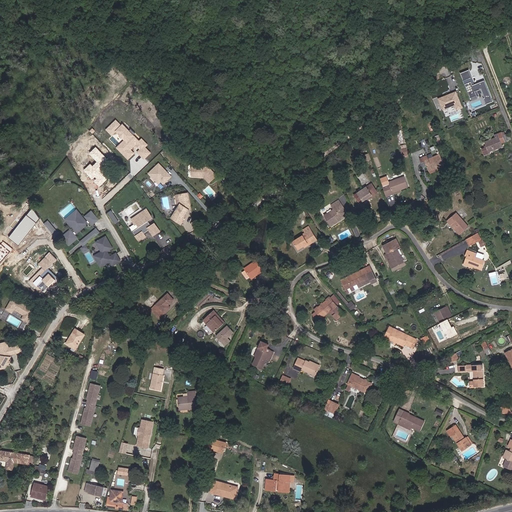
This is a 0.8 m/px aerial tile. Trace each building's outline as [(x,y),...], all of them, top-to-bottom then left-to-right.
[(469,70),(460,73),(470,98),(471,97),(472,100),(477,99),(475,96),(476,95),(475,91),(481,89),(484,98),(483,99),(485,104),(492,101),(484,80),(474,84),(469,70)] [(443,97),(438,99),(443,110),(455,105),(457,110),(462,108),(456,92),(446,96),(445,97),(444,98),(443,97)] [(139,142),(132,135),(135,133),(131,128),(128,131),(122,125),(121,126),(115,121),(108,127),(113,132),(115,130),(126,141),(118,148),(127,158),(133,153),(129,149),(136,142),(138,144),(137,145),(139,148),(140,147),(142,148),(138,152),(144,158),(149,153),(144,147),(146,144),(141,139),(139,142)] [(506,142),(504,136),(499,138),(494,139),(485,143),(487,149),(482,151),(484,156),(490,154),(489,152),(502,147),(501,144),(506,142)] [(110,163),(95,147),(88,154),(96,162),(92,166),(90,163),(83,170),(99,187),(109,177),(103,170),(110,163)] [(423,160),(427,168),(436,165),(443,162),(439,153),(428,157),(426,154),(418,157),(420,161),(423,160)] [(171,176),(158,163),(148,173),(158,184),(161,181),(163,183),(171,176)] [(206,166),(190,165),(190,175),(202,176),(207,182),(214,175),(206,166)] [(385,195),(392,193),(391,191),(401,187),(407,185),(404,175),(388,180),(389,183),(382,185),(385,195)] [(367,197),(376,190),(371,182),(354,193),(358,201),(362,198),(363,199),(367,197)] [(378,192),(376,190),(367,197),(368,198),(378,192)] [(186,191),(177,193),(179,202),(177,206),(171,217),(181,222),(185,217),(183,216),(188,207),(187,207),(189,203),(186,191)] [(333,209),(323,215),(330,225),(338,220),(337,219),(342,216),(343,210),(339,205),(340,204),(338,199),(330,204),(333,209)] [(347,214),(340,204),(339,205),(343,210),(342,216),(337,219),(338,220),(347,214)] [(36,215),(32,209),(27,214),(33,219),(36,215)] [(146,210),(131,221),(136,227),(137,225),(139,228),(133,233),(140,242),(143,239),(144,240),(147,237),(145,235),(150,231),(154,236),(160,231),(154,223),(151,226),(148,222),(152,219),(146,210)] [(85,224),(76,212),(64,222),(73,233),(71,235),(69,231),(60,238),(66,246),(75,239),(72,236),(76,233),(75,232),(83,225),(85,227),(88,224),(90,226),(96,221),(91,215),(85,220),(87,222),(85,224)] [(446,219),(449,224),(451,222),(460,232),(467,226),(455,212),(446,219)] [(39,220),(36,215),(33,219),(27,214),(26,215),(36,223),(39,220)] [(118,222),(114,214),(109,216),(114,224),(118,222)] [(36,223),(26,215),(21,221),(23,223),(14,232),(12,230),(7,236),(16,245),(36,223)] [(307,231),(305,232),(292,238),(296,245),(302,242),(306,240),(307,242),(316,238),(310,225),(306,227),(307,231)] [(83,246),(98,234),(94,230),(78,243),(82,247),(83,246)] [(480,239),(476,232),(465,238),(469,245),(480,239)] [(110,249),(104,238),(94,243),(99,253),(96,255),(102,266),(107,263),(110,267),(118,262),(114,255),(108,258),(105,252),(110,249)] [(388,253),(395,267),(403,262),(397,249),(388,253)] [(468,255),(464,262),(472,265),(481,269),(484,261),(475,257),(477,254),(468,250),(466,254),(468,255)] [(395,267),(388,253),(385,254),(392,268),(395,267)] [(54,262),(48,256),(47,255),(42,260),(43,261),(49,266),(54,262)] [(102,266),(96,255),(92,257),(98,268),(102,266)] [(40,262),(41,263),(47,269),(49,266),(43,261),(42,260),(40,262)] [(263,271),(256,260),(244,268),(252,279),(263,271)] [(28,284),(31,287),(44,272),(46,270),(40,264),(41,263),(40,262),(36,266),(40,270),(28,284)] [(353,275),(348,278),(350,283),(352,282),(354,286),(371,278),(372,280),(373,283),(378,280),(376,278),(371,267),(367,268),(366,267),(352,274),(353,275)] [(56,279),(46,270),(44,272),(54,281),(56,279)] [(44,272),(31,287),(40,296),(54,281),(44,272)] [(151,309),(159,317),(169,308),(167,305),(173,300),(167,294),(151,309)] [(341,301),(335,294),(332,297),(338,303),(341,301)] [(336,314),(342,309),(338,303),(332,297),(332,296),(316,310),(317,311),(314,314),(318,318),(321,316),(322,318),(332,310),(336,314)] [(33,310),(11,298),(6,309),(11,312),(13,309),(24,315),(21,319),(26,322),(33,310)] [(450,304),(446,306),(451,316),(455,314),(450,304)] [(451,316),(446,306),(437,310),(442,321),(451,316)] [(217,314),(213,310),(203,320),(215,333),(225,323),(221,319),(219,321),(215,316),(217,314)] [(228,324),(216,336),(226,346),(232,340),(229,337),(235,332),(228,324)] [(386,336),(391,338),(399,342),(406,345),(406,343),(413,347),(417,338),(391,326),(386,336)] [(84,335),(74,329),(65,345),(76,350),(84,335)] [(15,346),(9,347),(8,341),(0,343),(0,348),(0,349),(2,355),(0,357),(0,368),(5,367),(8,363),(7,362),(8,360),(10,360),(12,356),(11,354),(16,353),(15,346)] [(256,364),(265,369),(270,358),(274,360),(278,352),(274,350),(271,348),(273,344),(265,341),(262,347),(264,349),(260,357),(259,356),(259,357),(256,364)] [(296,368),(304,372),(306,369),(318,375),(322,366),(310,360),(309,362),(301,358),(296,368)] [(482,386),(486,386),(485,366),(461,367),(461,372),(476,372),(476,383),(473,383),(473,389),(481,389),(482,389),(482,386)] [(167,368),(159,367),(154,388),(164,390),(167,375),(166,374),(167,368)] [(93,369),(90,377),(97,379),(99,371),(93,369)] [(214,371),(206,370),(205,379),(212,381),(214,371)] [(374,384),(355,374),(350,384),(351,384),(348,389),(352,391),(355,386),(357,387),(370,393),(374,384)] [(294,378),(286,375),(282,382),(291,386),(294,378)] [(95,403),(101,383),(92,381),(90,388),(91,388),(90,390),(89,390),(87,397),(89,398),(88,402),(87,406),(86,405),(82,422),(91,424),(96,404),(95,403)] [(198,408),(197,392),(190,392),(190,396),(181,397),(181,408),(189,407),(189,409),(198,408)] [(341,404),(334,401),(330,410),(337,413),(341,404)] [(323,413),(333,418),(335,414),(325,409),(323,413)] [(412,429),(413,427),(401,422),(406,411),(401,409),(396,422),(412,429)] [(401,422),(413,427),(421,430),(426,421),(411,414),(411,413),(406,410),(406,411),(401,422)] [(139,447),(149,449),(154,423),(145,421),(143,430),(141,429),(140,436),(141,437),(139,447)] [(473,443),(469,436),(466,438),(464,435),(466,434),(463,429),(459,424),(451,430),(454,435),(455,434),(458,438),(465,449),(473,443)] [(78,472),(83,454),(82,454),(87,436),(78,434),(76,439),(77,439),(77,441),(76,441),(74,447),(75,448),(74,452),(75,452),(74,456),(72,456),(71,462),(72,462),(71,464),(70,464),(69,469),(78,472)] [(223,441),(214,439),(211,448),(220,451),(223,441)] [(123,441),(120,451),(127,453),(130,443),(123,441)] [(229,443),(223,441),(220,451),(226,453),(228,447),(229,443)] [(30,452),(0,449),(0,457),(9,458),(8,466),(14,466),(15,459),(15,456),(19,456),(19,459),(23,460),(23,461),(29,461),(30,452)] [(97,471),(97,470),(99,462),(91,460),(89,469),(97,471)] [(282,480),(271,478),(270,489),(279,490),(279,488),(281,489),(281,490),(291,491),(292,481),(293,475),(283,474),(282,480)] [(227,492),(238,495),(241,486),(217,479),(214,491),(219,492),(218,493),(226,495),(227,492)] [(102,496),(102,495),(104,487),(104,486),(87,482),(84,492),(102,496)] [(46,499),(49,486),(36,483),(33,496),(46,499)] [(122,502),(123,491),(112,490),(112,493),(111,493),(111,498),(108,497),(107,507),(128,509),(129,503),(122,502)]
